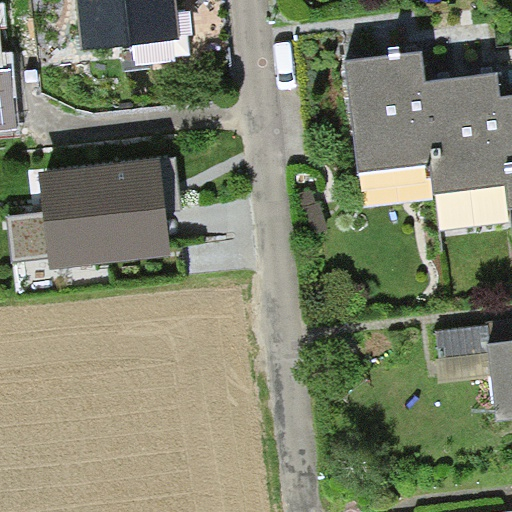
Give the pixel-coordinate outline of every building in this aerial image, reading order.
[(0,0),(0,126),(16,124),(0,0)] [(183,0),(64,0),(69,46),(187,35),(183,0)] [(387,65),(348,71),(364,177),(438,166),(443,198),(509,188),(511,206),(511,101),(506,102),(503,81),(463,87),(427,93),(422,60),(387,65)] [(153,170),(38,179),(44,262),(142,255),(140,228),(139,214),(156,212),(155,193),(153,170)] [(439,334),(442,359),(490,354),(499,427),(511,425),(511,340),(488,344),(486,329),(439,334)]
